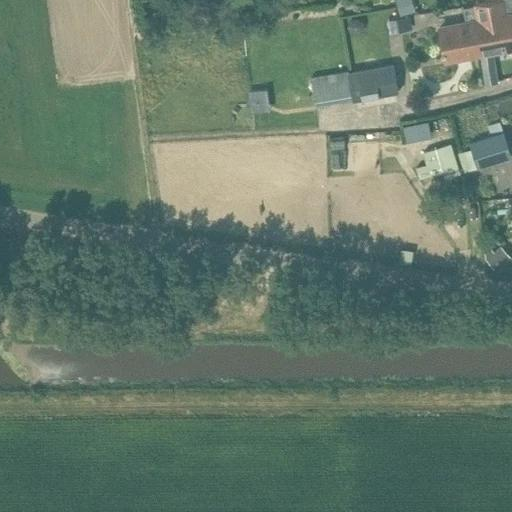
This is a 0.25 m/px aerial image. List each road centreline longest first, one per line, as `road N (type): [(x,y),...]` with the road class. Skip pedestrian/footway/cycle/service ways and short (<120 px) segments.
road 1 (unclassified): [(511,293),(0,217)]
road 2 (track): [(0,406),(511,398)]
road 3 (track): [(0,333),(511,329)]
